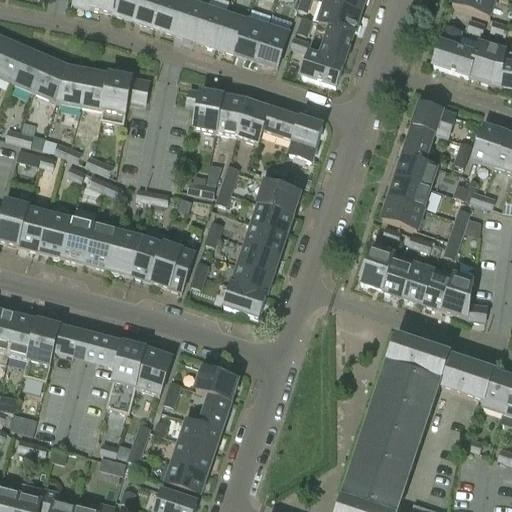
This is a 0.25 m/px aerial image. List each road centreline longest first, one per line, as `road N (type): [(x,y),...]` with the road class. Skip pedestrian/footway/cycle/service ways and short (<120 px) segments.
road 1 (residential): [(362,122),(0,13)]
road 2 (residential): [(279,357),(0,281)]
road 3 (residential): [(511,356),(306,286)]
road 4 (residential): [(362,122),(306,286)]
road 5 (residential): [(279,357),(228,511)]
road 6 (residential): [(380,72),(511,115)]
